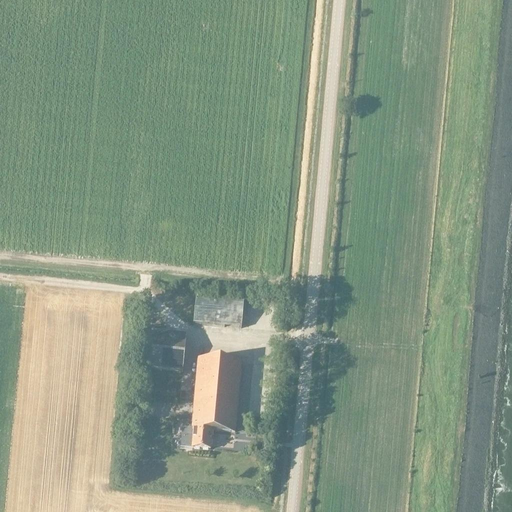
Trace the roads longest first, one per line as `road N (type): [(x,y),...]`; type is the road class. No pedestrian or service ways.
road 1 (tertiary): [(291,511),(337,0)]
road 2 (track): [(477,195),(427,346),(307,337)]
